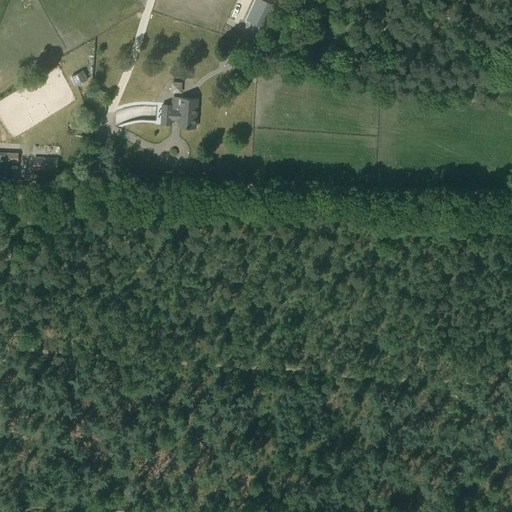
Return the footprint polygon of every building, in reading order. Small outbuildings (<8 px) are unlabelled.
[(275,6),(263,0),(256,0),(247,19),(265,27),(275,6)] [(72,75),(76,85),(88,79),(83,70),(72,75)] [(179,91),(178,80),(168,81),(169,92),(179,91)] [(93,111),(106,112),(107,91),(94,91),(93,111)] [(179,120),(179,126),(195,127),(197,98),(173,97),(172,105),(162,104),(161,123),(171,124),(172,119),(179,120)] [(6,152),(5,162),(18,163),(19,152),(6,152)] [(57,158),(35,157),(34,169),(46,169),(56,170),(57,158)]
